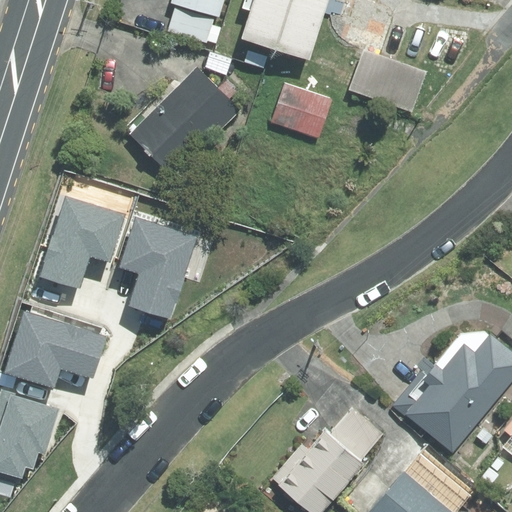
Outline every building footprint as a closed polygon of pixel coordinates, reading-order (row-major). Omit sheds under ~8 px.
[(181,0),(175,23),(218,36),(228,0),(181,0)] [(258,0),(249,31),(316,52),(331,0),(258,0)] [(431,66),(369,44),(354,85),(417,107),(431,66)] [(203,58),(134,129),(179,173),(248,102),(203,58)] [(337,94),(290,77),(275,119),(322,135),(337,94)] [(66,200),(41,276),(79,288),(90,256),(107,261),(121,218),(66,200)] [(124,299),(162,311),(187,236),(132,218),(118,261),(135,267),(124,299)] [(24,311),(5,370),(58,387),(63,370),(93,379),(106,338),(24,311)] [(396,401),(455,448),(511,378),(511,341),(496,328),(481,346),(472,339),(451,364),(443,357),(431,372),(424,367),(396,401)] [(1,391),(0,394),(0,472),(21,479),(25,467),(30,468),(36,451),(46,454),(60,409),(1,391)] [(276,476),(318,511),(320,511),(389,433),(357,406),(338,427),(334,423),(314,446),(307,440),(276,476)] [(466,511),(411,462),(372,504),(381,511),(466,511)]
